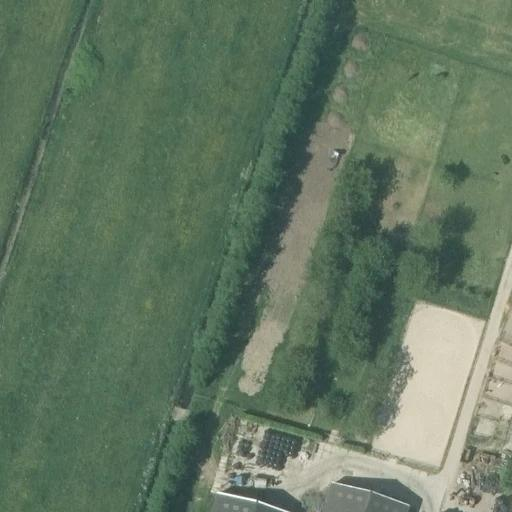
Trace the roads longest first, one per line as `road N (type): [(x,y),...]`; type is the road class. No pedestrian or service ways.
road 1 (track): [(511,262),(433,511)]
road 2 (track): [(0,203),(70,0)]
